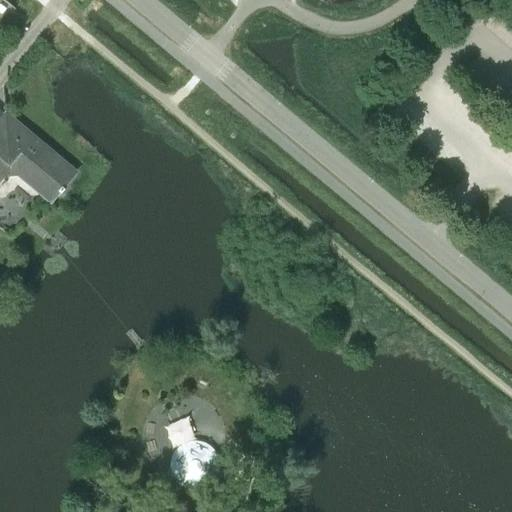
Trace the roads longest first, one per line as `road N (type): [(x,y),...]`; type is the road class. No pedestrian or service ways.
road 1 (unknown): [(511,395),(46,0)]
road 2 (tertiary): [(511,311),(140,0)]
